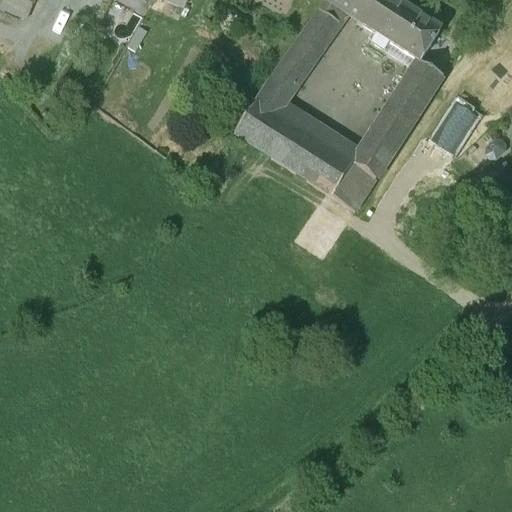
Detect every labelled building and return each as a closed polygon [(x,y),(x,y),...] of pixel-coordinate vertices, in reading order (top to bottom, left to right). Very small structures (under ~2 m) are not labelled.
[(10,0),(31,8),(34,0),(10,0)] [(188,0),(161,0),(184,9),(188,0)] [(327,0),(234,136),(272,160),(293,128),(275,117),(343,17),(357,25),(372,0),(327,0)] [(390,0),(372,0),(357,25),(374,36),(369,44),(384,53),(389,45),(413,61),(410,66),(415,69),(418,64),(440,31),(390,0)] [(353,167),(316,143),(296,175),(356,213),(442,78),(437,76),(444,65),(433,58),(429,64),(426,62),(423,66),(418,64),(415,69),(353,167)] [(316,143),(293,128),(272,160),(296,175),(316,143)] [(494,143),(485,151),(485,157),(489,161),(494,161),(503,153),(503,148),(500,144),(494,143)] [(494,170),(488,170),(484,174),(484,180),(488,184),(493,184),(498,180),(498,175),(494,170)]
